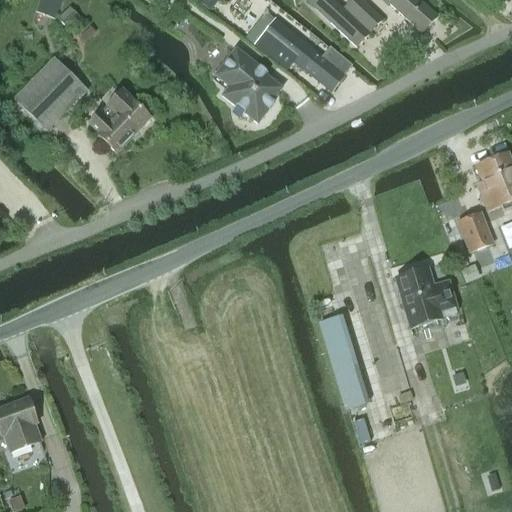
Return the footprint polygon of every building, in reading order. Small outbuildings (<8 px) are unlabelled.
[(53,22),(61,0),(40,0),(35,15),(53,22)] [(354,0),(343,12),(331,25),(357,49),(382,22),(359,0),(354,0)] [(383,0),(421,35),(437,18),(418,0),(383,0)] [(57,21),(66,31),(79,19),(70,10),(57,21)] [(274,22),(255,45),(272,59),(287,70),(292,63),(331,93),(343,78),(313,54),(313,53),(297,41),(298,41),(274,22)] [(233,112),(240,118),(243,115),(256,126),(268,112),(268,111),(274,104),(272,102),(281,91),(263,77),(265,75),(258,70),(235,52),(214,78),(228,89),(221,98),(235,109),(233,112)] [(14,103),(47,135),(86,94),(53,63),(14,103)] [(116,156),(150,121),(121,94),(89,127),(100,137),(98,139),(116,156)] [(480,197),(487,214),(511,203),(511,171),(506,157),(475,169),(485,194),(480,197)] [(480,216),(457,225),(469,255),(491,246),(480,216)] [(426,272),(396,281),(400,294),(398,297),(401,306),(404,308),(411,330),(441,321),(441,320),(456,316),(447,286),(432,290),(426,272)] [(0,437),(1,439),(3,439),(9,456),(40,445),(34,428),(37,427),(28,402),(0,411),(0,437)] [(19,498),(7,503),(10,511),(16,511),(24,509),(19,498)]
